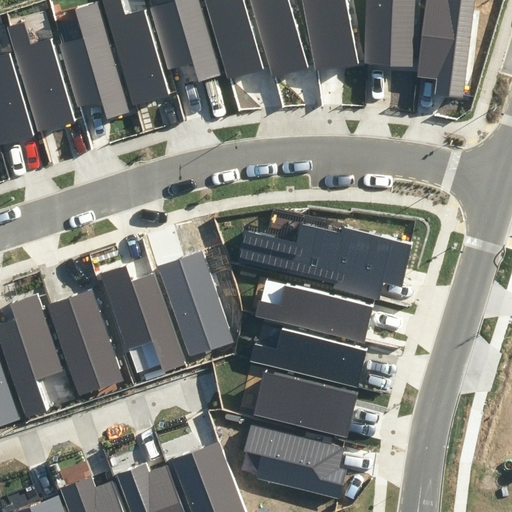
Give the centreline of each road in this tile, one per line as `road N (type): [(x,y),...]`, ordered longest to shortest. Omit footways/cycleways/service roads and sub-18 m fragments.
road 1 (residential): [(0,229),(217,157),(394,151),(498,175)]
road 2 (residential): [(422,511),(430,435),(498,175)]
road 3 (residential): [(0,458),(210,389)]
